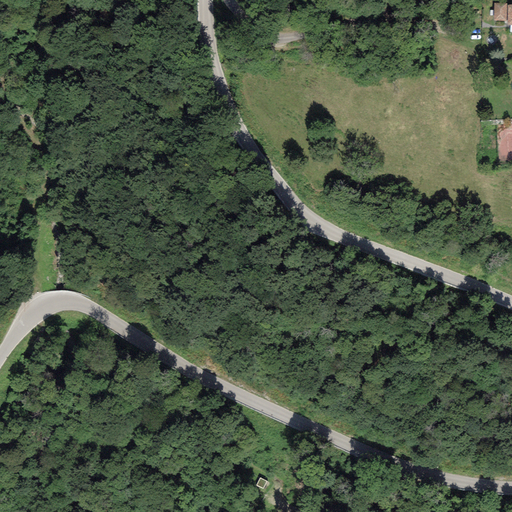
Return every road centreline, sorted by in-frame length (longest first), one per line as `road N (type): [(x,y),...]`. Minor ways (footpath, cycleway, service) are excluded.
road 1 (tertiary): [(0,356),(36,311),(76,303),(219,386),(339,441),(431,476),(511,488)]
road 2 (tertiary): [(511,303),(337,235),(299,212),(226,108),(205,0)]
road 3 (residential): [(230,0),(248,27),(275,40),(418,0)]
road 4 (track): [(0,141),(12,155),(22,219),(20,310),(11,339)]
